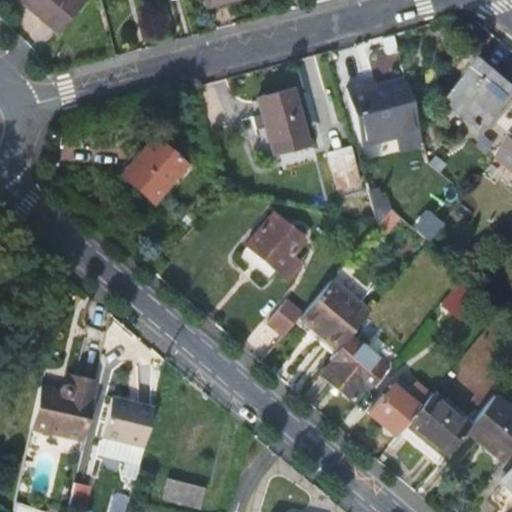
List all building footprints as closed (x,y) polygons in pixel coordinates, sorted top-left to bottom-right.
[(27,0),(49,18),(54,12),(39,0),(27,0)] [(39,0),(54,12),(49,18),(62,29),(85,0),(39,0)] [(511,104),(511,88),(482,63),(450,102),(487,134),(511,104)] [(417,126),(405,82),(367,93),(364,83),(344,88),(359,141),(393,132),(417,126)] [(290,91),(256,99),(268,141),(301,133),(290,91)] [(422,145),(417,126),(393,132),(398,151),(422,145)] [(125,165),(160,195),(184,167),(148,137),(125,165)] [(511,142),(493,164),(511,179),(511,142)] [(344,162),(355,159),(352,145),(329,150),(331,161),(343,158),(344,162)] [(359,210),(358,199),(338,201),(338,212),(359,210)] [(277,207),(246,244),(288,278),(302,262),(292,254),(305,239),(279,218),(283,212),(277,207)] [(420,226),(431,237),(440,227),(428,217),(420,226)] [(307,288),(317,296),(332,279),(333,277),(324,269),(307,288)] [(317,296),(302,314),(324,333),(322,336),(336,348),(348,334),(369,310),(332,279),(317,296)] [(478,300),(458,283),(440,303),(460,320),(478,300)] [(283,335),(304,309),(288,297),(268,322),(283,335)] [(299,317),(322,336),(324,333),(302,314),(299,317)] [(363,386),(367,389),(386,367),(348,334),(336,348),(329,356),(333,359),(321,373),(352,400),(363,386)] [(71,377),(69,386),(75,383),(96,388),(97,383),(71,377)] [(368,411),(394,433),(429,393),(415,381),(404,395),(391,385),(368,411)] [(30,429),(84,442),(96,388),(75,383),(69,386),(61,391),(40,386),(30,429)] [(468,424),(430,392),(429,393),(394,433),(392,436),(430,468),(465,427),(468,424)] [(511,450),(511,406),(496,393),(468,424),(465,427),(505,459),(511,450)] [(102,434),(144,444),(153,405),(111,396),(102,434)] [(191,407),(179,396),(164,413),(177,424),(191,407)] [(511,469),(501,482),(511,491),(511,469)] [(203,503),(207,483),(166,474),(161,494),(203,503)] [(74,484),(67,511),(82,511),(89,487),(74,484)]
